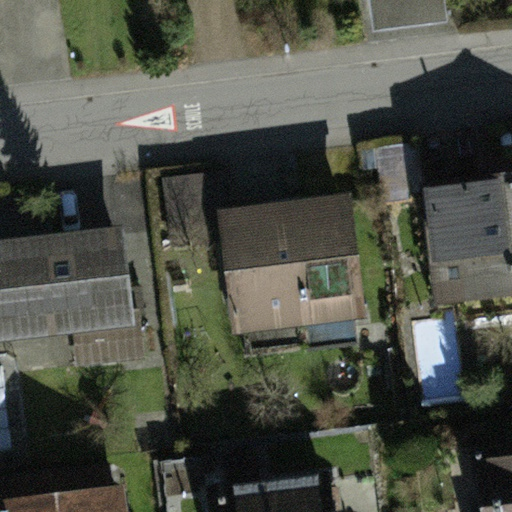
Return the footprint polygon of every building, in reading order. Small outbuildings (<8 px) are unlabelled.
[(168,174),(167,220),(226,221),(227,176),(168,174)] [(511,193),(427,204),(443,319),(511,309),(511,193)] [(350,210),(219,225),(232,339),(362,325),(350,210)] [(120,239),(0,252),(0,351),(131,337),(120,239)] [(4,366),(0,366),(0,461),(9,461),(4,366)] [(511,511),(511,466),(467,470),(472,511),(511,511)] [(328,511),(325,489),(206,506),(206,511),(328,511)] [(124,511),(122,499),(8,511),(124,511)]
